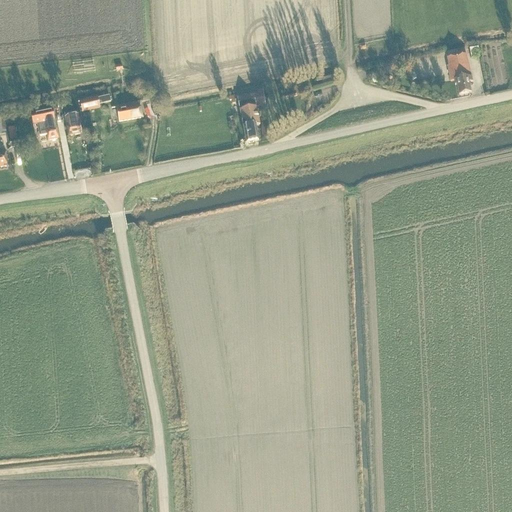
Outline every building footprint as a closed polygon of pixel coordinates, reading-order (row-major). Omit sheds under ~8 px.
[(469,50),(471,59),(479,58),(478,49),(469,50)] [(468,82),(472,82),(471,77),(470,77),(465,55),(446,59),(448,66),(446,67),(450,82),(453,81),(454,86),(456,85),(458,95),(470,93),(468,82)] [(334,83),(333,76),(321,79),(321,78),(316,80),(316,83),(322,82),(322,86),(334,83)] [(259,125),(256,108),(265,106),(262,90),(257,92),(257,95),(237,99),(239,111),(240,111),(246,144),(247,143),(249,144),(252,143),(254,142),(258,141),(255,127),(259,125)] [(82,113),(100,110),(98,98),(80,102),(82,113)] [(118,123),(143,118),(140,103),(116,107),(118,123)] [(68,137),(81,134),(77,113),(65,115),(66,122),(65,122),(68,137)] [(48,142),(59,140),(55,124),(52,125),(50,115),(36,118),(40,137),(46,136),(48,142)]
